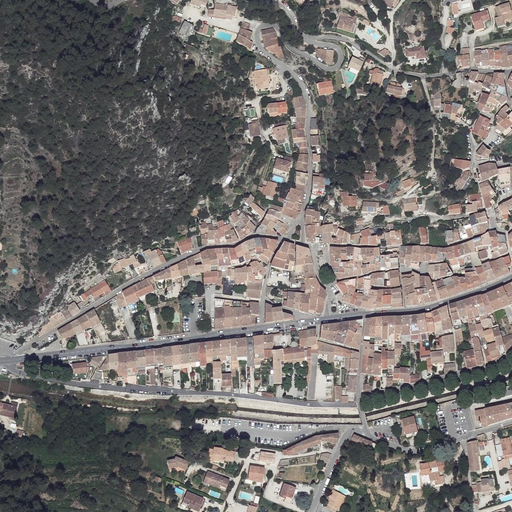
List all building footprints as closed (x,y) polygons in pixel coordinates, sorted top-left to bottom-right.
[(204,0),(190,0),(189,7),(200,10),(200,7),(206,8),(207,1),(204,0)] [(511,17),(511,12),(509,3),(496,7),(498,17),(495,18),(496,24),(502,22),(502,21),(503,20),(511,17)] [(208,16),(225,19),(224,21),(230,21),(231,20),(237,21),(239,8),(215,4),(213,12),(208,11),(208,16)] [(487,11),(471,16),(475,29),(484,26),(482,22),(490,20),(487,11)] [(351,19),(346,17),(347,13),(342,12),(337,28),(342,29),(343,28),(351,30),(353,23),(355,24),(356,20),(351,19)] [(194,26),(186,23),(181,34),(189,37),(194,26)] [(354,33),(357,25),(353,23),(351,30),(343,28),(342,29),(354,33)] [(250,26),(243,24),(240,33),(239,37),(236,44),(250,51),(253,45),(249,43),(252,35),(248,33),(250,26)] [(336,28),(322,27),(321,28),(321,32),(334,33),(342,35),(344,36),(356,39),(357,35),(336,28)] [(273,29),(261,32),(262,36),(265,49),(279,44),(276,33),(273,29)] [(279,44),(265,49),(273,55),(276,54),(282,51),(279,44)] [(507,46),(500,48),(500,50),(503,67),(510,68),(507,47),(507,46)] [(424,48),(406,50),(407,58),(417,56),(417,60),(425,59),(424,48)] [(334,51),(317,50),(317,56),(329,66),(332,65),(334,51)] [(500,50),(495,51),(496,67),(503,67),(500,50)] [(488,51),(481,51),(482,67),(489,66),(488,51)] [(351,59),(347,67),(358,72),(364,61),(359,59),(358,62),(351,59)] [(266,70),(256,71),(258,90),(268,89),(266,70)] [(369,76),(373,76),(371,85),(381,87),(383,76),(379,75),(380,74),(380,71),(378,70),(377,70),(375,70),(374,72),(370,71),(370,72),(369,74),(369,75),(369,76)] [(460,73),(456,75),(455,80),(451,83),(451,88),(457,89),(458,81),(459,81),(460,73)] [(479,74),(471,73),(469,83),(473,84),(475,85),(476,84),(479,74)] [(505,74),(494,75),(493,80),(491,85),(506,89),(504,83),(505,74)] [(489,78),(487,77),(486,79),(483,85),(482,87),(489,90),(491,85),(493,80),(489,78)] [(320,96),(334,93),(331,82),(318,85),(320,96)] [(506,89),(491,85),(489,90),(492,92),(508,100),(507,99),(506,89)] [(390,87),(387,86),(386,93),(394,95),(392,100),(398,101),(399,96),(400,96),(401,96),(402,96),(403,96),(404,95),(404,94),(404,93),(404,91),(403,91),(402,90),(400,90),(390,87)] [(434,95),(432,97),(434,102),(434,107),(440,107),(441,105),(441,103),(441,99),(440,92),(434,95)] [(508,100),(492,92),(489,98),(497,103),(501,106),(502,106),(507,101),(508,100)] [(489,98),(481,95),(480,103),(481,104),(485,106),(487,103),(489,98)] [(497,103),(489,98),(487,103),(492,105),(495,107),(497,103)] [(492,105),(487,103),(485,106),(483,111),(489,112),(492,105)] [(495,107),(492,105),(489,112),(495,114),(497,109),(501,106),(497,103),(495,107)] [(286,104),(269,105),(269,108),(269,115),(282,114),(287,113),(286,104)] [(452,108),(446,107),(446,115),(443,114),(442,119),(450,120),(452,108)] [(269,108),(267,109),(268,117),(282,116),(282,114),(269,115),(269,108)] [(306,108),(295,109),(296,118),(306,117),(306,112),(306,108)] [(459,110),(452,108),(450,120),(457,122),(458,119),(455,118),(459,110)] [(501,110),(497,116),(500,118),(506,113),(501,110)] [(486,120),(481,116),(475,126),(475,127),(480,131),(485,120),(486,120)] [(500,118),(497,116),(496,118),(494,122),(499,125),(503,121),(501,120),(500,118)] [(503,121),(499,125),(498,129),(502,132),(506,130),(510,127),(511,125),(511,123),(506,118),(503,121)] [(489,121),(487,120),(485,126),(480,133),(487,138),(488,137),(492,126),(489,125),(490,122),(489,121)] [(287,122),(275,125),(276,133),(274,133),(274,136),(276,135),(277,141),(287,140),(285,127),(288,127),(287,122)] [(247,124),(250,136),(258,135),(257,126),(253,127),(252,123),(250,123),(247,124)] [(488,149),(483,146),(481,149),(476,155),(481,158),(484,158),(485,155),(488,155),(488,149)] [(308,155),(299,155),(295,170),(306,172),(308,155)] [(480,161),(479,164),(487,162),(488,159),(488,155),(485,155),(484,158),(481,158),(480,161)] [(292,159),(285,156),(283,161),(277,159),(273,169),(287,174),(292,159)] [(470,162),(454,159),(453,166),(464,170),(465,171),(467,169),(469,164),(470,162)] [(489,179),(498,176),(498,170),(496,165),(490,164),(484,166),(479,167),(482,181),(483,181),(485,181),(487,180),(489,179)] [(510,168),(498,170),(498,176),(499,176),(510,174),(510,168)] [(308,175),(296,172),(295,184),(304,186),(306,179),(308,179),(308,175)] [(469,177),(465,174),(462,178),(457,184),(459,185),(462,187),(469,177)] [(379,181),(363,182),(363,188),(371,189),(379,185),(379,181)] [(278,185),(268,182),(264,196),(274,199),(278,185)] [(488,199),(490,203),(495,202),(492,198),(495,194),(491,188),(489,187),(487,182),(479,185),(482,194),(482,196),(484,200),(488,199)] [(294,190),(290,189),(289,192),(289,194),(302,201),(303,192),(294,190)] [(289,194),(288,194),(284,201),(302,204),(302,201),(289,194)] [(478,194),(472,195),(472,198),(473,203),(476,203),(481,202),(480,194),(479,194),(478,194)] [(316,198),(310,198),(309,202),(307,206),(311,206),(313,202),(316,198)] [(356,198),(343,198),(343,208),(356,208),(356,198)] [(412,199),(403,200),(404,210),(414,209),(412,199)] [(284,201),(283,205),(282,208),(299,213),(300,213),(302,204),(284,201)] [(252,205),(250,206),(255,211),(259,216),(261,217),(264,212),(261,210),(254,204),(252,205)] [(376,204),(361,204),(364,213),(376,213),(376,205),(376,204)] [(460,204),(451,205),(452,208),(453,208),(454,213),(461,213),(460,204)] [(505,204),(499,208),(502,217),(503,221),(509,220),(508,215),(510,215),(508,212),(505,204)] [(282,208),(271,205),(270,209),(269,210),(280,214),(282,208)] [(299,213),(282,208),(280,214),(294,220),(299,213)] [(280,214),(269,210),(267,215),(277,220),(280,214)] [(230,216),(229,216),(233,221),(238,217),(237,215),(235,213),(230,216)] [(294,220),(280,214),(277,220),(283,224),(289,227),(294,220)] [(277,220),(267,215),(264,220),(265,220),(275,224),(277,220)] [(475,215),(469,217),(469,218),(470,224),(471,227),(478,225),(476,221),(475,215)] [(320,216),(306,216),(305,221),(306,227),(314,227),(314,229),(321,229),(320,216)] [(245,217),(241,220),(245,225),(249,221),(246,218),(245,217)] [(241,220),(235,224),(237,228),(239,229),(245,225),(241,220)] [(275,224),(265,220),(261,225),(267,228),(272,230),(273,227),(275,224)] [(283,224),(277,220),(275,224),(273,227),(278,232),(283,224)] [(249,221),(245,225),(252,233),(255,227),(251,223),(249,221)] [(488,222),(478,225),(480,234),(484,233),(486,232),(488,226),(488,222)] [(301,226),(299,223),(297,225),(292,232),(288,239),(302,242),(301,226)] [(289,227),(283,224),(278,232),(283,236),(285,233),(286,233),(287,232),(287,231),(287,230),(289,227)] [(245,225),(239,229),(246,237),(251,234),(252,233),(245,225)] [(267,228),(261,225),(258,227),(257,230),(255,233),(265,234),(267,228)] [(478,225),(471,227),(474,236),(480,234),(478,225)] [(314,227),(306,227),(307,242),(315,242),(315,239),(314,229),(314,227)] [(427,227),(419,227),(422,244),(423,243),(427,243),(428,237),(427,227)] [(471,227),(465,230),(468,238),(474,236),(471,227)] [(237,228),(235,229),(240,240),(246,237),(239,229),(237,228)] [(272,230),(267,228),(265,234),(275,236),(276,234),(272,230)] [(341,228),(333,228),(333,232),(334,232),(334,234),(335,235),(336,236),(337,236),(339,237),(340,237),(342,237),(342,244),(347,244),(348,233),(341,228)] [(361,231),(360,232),(361,236),(359,236),(359,245),(368,245),(368,236),(369,228),(361,231)] [(224,229),(218,230),(220,244),(227,243),(224,232),(224,229)] [(233,230),(230,231),(233,243),(238,242),(233,230)] [(465,230),(459,232),(460,240),(468,238),(465,230)] [(230,231),(224,232),(227,243),(233,243),(230,231)] [(331,232),(322,231),(322,242),(322,244),(332,244),(331,239),(331,232)] [(497,232),(488,234),(491,246),(499,245),(497,235),(497,233),(498,233),(497,232)] [(488,234),(481,238),(483,246),(488,246),(491,246),(488,234)] [(376,235),(368,236),(368,245),(376,245),(376,235)] [(504,236),(497,235),(499,245),(506,244),(504,236)] [(481,238),(474,241),(475,248),(476,248),(477,246),(483,246),(481,238)] [(259,239),(253,240),(254,247),(256,257),(258,258),(261,254),(261,253),(261,250),(259,239)] [(253,240),(245,243),(248,250),(254,247),(253,240)] [(278,241),(266,240),(267,251),(272,252),(278,241)] [(472,241),(467,244),(472,254),(476,253),(476,248),(475,248),(474,241),(472,241)] [(245,243),(240,246),(245,262),(251,260),(251,259),(248,250),(245,243)] [(289,244),(283,243),(278,252),(287,256),(287,254),(289,244)] [(467,244),(463,245),(466,257),(470,255),(472,254),(467,244)] [(240,246),(234,250),(239,265),(245,262),(240,246)] [(308,250),(295,246),(295,259),(311,257),(308,250)] [(254,247),(248,250),(251,259),(256,257),(254,247)] [(420,247),(413,247),(412,256),(411,262),(419,262),(420,247)] [(342,248),(330,248),(330,256),(331,259),(331,262),(342,263),(342,261),(342,248)] [(350,248),(347,249),(348,260),(350,260),(350,262),(354,262),(354,261),(355,249),(350,248)] [(453,248),(446,249),(447,253),(447,254),(446,257),(446,260),(447,261),(449,260),(454,259),(453,248)] [(498,249),(492,250),(494,253),(498,252),(500,257),(508,254),(507,248),(498,249)] [(228,249),(222,250),(224,258),(230,257),(228,249)] [(234,250),(228,249),(230,257),(232,266),(239,265),(234,250)] [(374,249),(366,249),(368,263),(370,262),(370,257),(375,257),(374,249)] [(156,250),(151,253),(158,266),(162,264),(159,257),(156,251),(156,250)] [(214,250),(207,251),(210,265),(211,267),(218,266),(217,260),(214,250)] [(222,250),(214,250),(217,260),(224,258),(222,250)] [(267,251),(261,250),(261,253),(261,254),(269,259),(273,253),(272,252),(267,251)] [(207,251),(200,254),(201,259),(202,261),(203,266),(210,265),(207,251)] [(287,256),(278,252),(274,257),(285,263),(286,260),(287,256)] [(151,253),(147,254),(149,259),(151,262),(153,268),(158,266),(151,253)] [(269,259),(261,254),(258,258),(264,263),(267,265),(269,259)] [(193,257),(187,260),(189,275),(196,274),(195,267),(194,263),(194,261),(193,257)] [(224,258),(217,260),(218,266),(227,266),(232,266),(230,257),(224,258)] [(285,263),(274,257),(270,267),(283,271),(285,263)] [(311,257),(295,259),(295,265),(295,266),(304,266),(312,264),(311,257)] [(507,257),(496,262),(505,276),(510,273),(508,269),(509,268),(511,267),(508,257),(507,257)] [(125,258),(118,260),(118,262),(119,265),(120,268),(121,268),(133,263),(130,258),(126,259),(125,258)] [(144,259),(140,261),(143,269),(145,272),(150,269),(148,263),(147,261),(146,259),(144,259)] [(398,259),(389,260),(391,269),(399,268),(398,259)] [(294,261),(286,260),(285,263),(283,271),(294,271),(294,264),(294,261)] [(479,260),(472,261),(472,263),(473,269),(476,268),(476,269),(482,268),(482,266),(480,261),(479,260)] [(491,263),(489,264),(497,279),(505,276),(496,262),(491,263)] [(182,263),(153,277),(155,281),(155,282),(159,281),(183,277),(184,276),(182,263)] [(312,264),(304,266),(304,271),(304,274),(314,273),(312,264)] [(447,264),(440,264),(440,272),(450,270),(447,264)] [(487,265),(482,266),(482,268),(486,281),(487,283),(497,279),(489,264),(487,265)] [(227,266),(218,266),(218,271),(222,271),(222,276),(226,276),(226,269),(228,269),(227,266)] [(241,269),(235,269),(235,276),(235,279),(239,279),(241,279),(247,278),(247,268),(246,266),(241,269)] [(251,266),(247,268),(247,278),(247,281),(247,282),(251,282),(252,283),(262,284),(261,283),(264,280),(264,277),(258,272),(253,273),(251,266)] [(262,266),(257,268),(258,272),(264,277),(265,271),(264,268),(262,266)] [(482,268),(476,269),(477,272),(481,283),(486,281),(482,268)] [(354,269),(345,269),(346,273),(345,278),(353,277),(354,269)] [(450,270),(440,272),(440,278),(443,278),(447,277),(451,275),(453,275),(450,270)] [(399,271),(390,272),(391,281),(391,288),(397,287),(396,287),(401,286),(400,282),(399,271)] [(477,272),(471,273),(473,279),(473,289),(482,286),(481,283),(477,272)] [(413,273),(412,273),(412,274),(415,286),(413,287),(415,294),(417,294),(416,291),(423,290),(420,278),(420,276),(413,273)] [(406,275),(402,276),(404,290),(413,287),(415,286),(412,274),(406,275)] [(426,277),(420,278),(423,290),(425,304),(431,303),(426,277)] [(429,278),(426,277),(431,303),(437,301),(432,284),(429,278)] [(458,277),(452,278),(458,294),(463,292),(461,285),(459,279),(458,279),(458,278),(458,277)] [(150,278),(133,287),(138,298),(155,291),(151,282),(150,278)] [(448,279),(444,281),(449,297),(458,294),(452,278),(448,279)] [(460,279),(459,279),(461,285),(467,284),(468,291),(473,289),(473,279),(466,278),(460,279)] [(315,279),(304,280),(304,285),(305,291),(310,291),(313,291),(314,285),(318,284),(315,279)] [(350,280),(337,284),(343,293),(345,295),(347,295),(349,290),(350,280)] [(441,281),(436,283),(441,299),(449,297),(444,281),(441,281)] [(106,282),(99,286),(104,293),(106,292),(110,289),(106,282)] [(251,282),(247,282),(247,288),(247,292),(247,298),(261,299),(263,286),(262,284),(252,283),(251,282)] [(436,283),(432,284),(437,301),(441,299),(436,283)] [(318,284),(314,285),(313,291),(310,291),(309,295),(324,300),(326,292),(319,287),(318,284)] [(99,286),(82,296),(84,301),(88,299),(88,298),(92,295),(94,299),(100,295),(104,293),(99,286)] [(133,287),(123,293),(126,302),(127,305),(138,300),(138,298),(133,287)] [(413,287),(404,290),(405,297),(411,296),(415,294),(413,287)] [(504,288),(498,290),(505,308),(510,306),(511,306),(504,288)] [(355,290),(349,290),(347,295),(345,295),(343,301),(350,304),(352,297),(353,297),(355,293),(355,290)] [(370,290),(358,291),(358,294),(360,295),(364,296),(363,301),(361,307),(368,310),(371,309),(373,299),(369,298),(370,290)] [(391,290),(383,290),(382,309),(392,308),(392,295),(391,290)] [(423,290),(416,291),(417,294),(419,306),(425,304),(423,290)] [(498,290),(487,295),(493,312),(505,308),(498,290)] [(123,293),(116,297),(119,305),(126,302),(123,293)] [(293,293),(288,293),(288,297),(287,302),(287,307),(294,309),(295,294),(293,293)] [(355,293),(353,297),(352,297),(350,304),(355,305),(360,295),(358,294),(355,293)] [(304,294),(301,294),(300,311),(308,313),(309,295),(304,294)] [(402,294),(392,295),(392,308),(403,307),(402,294)] [(324,300),(309,295),(308,313),(315,316),(315,313),(321,313),(324,300)] [(364,296),(360,295),(355,305),(361,307),(363,301),(364,296)] [(487,295),(481,296),(487,314),(491,313),(493,312),(487,295)] [(481,296),(475,298),(480,316),(482,324),(484,332),(492,329),(491,327),(488,318),(487,314),(481,296)] [(475,298),(470,299),(475,317),(480,316),(475,298)] [(224,300),(215,299),(215,310),(224,310),(224,308),(224,300)] [(470,299),(464,301),(467,317),(468,319),(475,317),(470,299)] [(73,300),(66,305),(68,309),(73,317),(80,311),(76,304),(73,300)] [(464,301),(457,304),(461,319),(462,319),(462,318),(467,317),(464,301)] [(82,302),(76,304),(80,311),(85,308),(82,302)] [(249,302),(242,302),(242,309),(242,326),(250,325),(250,315),(250,303),(249,302)] [(259,303),(250,303),(250,315),(255,315),(259,315),(259,303)] [(272,307),(266,304),(265,323),(273,322),(272,309),(272,307)] [(457,304),(450,306),(454,325),(460,325),(462,324),(461,319),(457,304)] [(447,307),(439,310),(442,321),(450,318),(447,307)] [(229,308),(224,308),(224,310),(224,328),(233,327),(232,308),(229,308)] [(242,309),(232,308),(233,327),(242,326),(242,309)] [(278,309),(272,309),(273,322),(283,321),(282,311),(282,310),(282,308),(278,309)] [(68,309),(62,312),(66,320),(73,317),(68,309)] [(94,310),(78,320),(84,331),(85,330),(100,323),(101,322),(94,310)] [(224,310),(215,310),(215,330),(224,328),(224,310)] [(439,310),(435,312),(437,317),(439,322),(434,323),(435,332),(436,335),(440,334),(445,334),(442,321),(439,310)] [(292,314),(282,311),(283,321),(293,319),(292,314)] [(49,319),(44,325),(47,331),(54,327),(61,323),(66,320),(62,312),(49,319)] [(431,314),(426,315),(428,333),(435,332),(434,323),(439,322),(437,317),(435,312),(431,314)] [(426,315),(419,316),(419,328),(420,329),(421,335),(428,333),(426,315)] [(419,316),(411,317),(411,336),(418,335),(421,335),(420,329),(419,328),(419,316)] [(411,317),(403,318),(402,335),(402,337),(411,337),(411,336),(411,317)] [(450,318),(442,321),(445,334),(449,333),(448,330),(452,329),(450,318)] [(78,320),(70,324),(76,334),(84,331),(78,320)] [(356,321),(349,322),(344,345),(350,347),(355,334),(356,334),(357,328),(356,326),(356,324),(356,321)] [(349,322),(344,323),(337,343),(344,345),(349,322)] [(100,323),(85,330),(86,332),(101,325),(100,323)] [(344,323),(340,324),(334,342),(337,343),(344,323)] [(70,324),(58,331),(63,339),(67,338),(69,337),(76,334),(70,324)] [(340,324),(329,325),(327,340),(334,342),(340,324)] [(477,324),(469,326),(470,328),(471,335),(475,334),(479,334),(477,325),(477,324)] [(482,324),(477,325),(479,334),(480,338),(482,337),(486,336),(484,332),(482,324)] [(37,333),(39,336),(47,331),(45,327),(44,325),(39,331),(37,333)] [(329,325),(322,326),(321,338),(327,340),(329,325)] [(493,326),(491,327),(492,329),(495,338),(496,344),(500,357),(500,358),(507,352),(502,337),(501,336),(500,333),(498,325),(493,326)] [(461,329),(455,331),(456,342),(464,341),(462,329),(461,329)] [(492,329),(484,332),(486,336),(487,341),(495,338),(492,329)] [(316,330),(307,331),(308,346),(312,346),(311,350),(311,353),(317,354),(319,342),(317,341),(316,330)] [(307,331),(299,332),(300,347),(308,346),(307,331)] [(428,333),(421,335),(420,343),(420,344),(429,342),(429,339),(428,333)] [(356,334),(355,334),(350,347),(360,350),(361,334),(356,334)] [(511,334),(502,337),(507,352),(511,345),(511,334)] [(273,335),(263,336),(264,350),(273,350),(273,335)] [(446,337),(442,337),(443,343),(443,351),(444,352),(455,351),(453,335),(446,337)] [(263,336),(253,338),(254,355),(264,354),(264,350),(263,336)] [(253,338),(246,339),(247,355),(254,355),(253,338)] [(476,338),(472,339),(473,343),(475,350),(475,353),(481,351),(481,347),(479,340),(477,338),(476,338)] [(246,339),(236,340),(237,355),(238,358),(244,358),(247,358),(247,355),(246,339)] [(230,340),(220,342),(221,356),(231,355),(230,340)] [(220,342),(212,343),(213,357),(215,357),(221,356),(220,342)] [(333,346),(319,342),(317,354),(324,354),(325,355),(328,355),(328,362),(331,363),(334,362),(334,359),(334,355),(333,346)] [(199,344),(189,346),(190,364),(200,362),(199,344)] [(496,344),(489,346),(489,349),(492,361),(500,357),(496,344)] [(189,346),(180,347),(181,365),(190,364),(189,346)] [(180,347),(171,348),(173,366),(181,365),(180,347)] [(304,347),(283,350),(284,357),(285,360),(305,358),(304,347)] [(171,348),(162,349),(163,364),(163,367),(163,368),(173,366),(171,348)] [(351,351),(339,348),(338,356),(343,356),(347,357),(351,358),(351,351)] [(162,349),(154,350),(155,364),(163,364),(162,349)] [(273,350),(273,357),(276,357),(276,354),(282,353),(283,357),(284,357),(283,350),(283,349),(273,350)] [(489,349),(485,350),(488,363),(493,361),(492,361),(489,349)] [(154,350),(144,351),(145,365),(155,364),(154,350)] [(475,350),(465,353),(468,369),(478,367),(475,353),(475,350)] [(144,351),(136,352),(136,369),(136,371),(145,369),(145,365),(144,351)] [(359,354),(351,351),(351,358),(351,359),(359,360),(359,354)] [(432,360),(432,363),(445,362),(444,352),(443,351),(431,352),(432,360)] [(481,351),(475,353),(478,367),(484,365),(481,351)] [(136,352),(127,353),(127,369),(136,369),(136,352)] [(127,353),(117,354),(117,369),(118,374),(127,374),(127,369),(127,353)] [(276,357),(273,357),(273,358),(274,384),(282,383),(281,361),(285,360),(284,357),(283,357),(282,353),(276,354),(276,357)] [(117,354),(108,355),(108,359),(108,370),(117,369),(117,354)] [(237,355),(231,355),(231,359),(232,374),(236,374),(236,366),(239,366),(238,358),(237,355)] [(379,355),(375,355),(374,358),(373,375),(381,376),(381,375),(381,369),(382,356),(379,355)] [(105,356),(95,357),(91,362),(98,367),(99,366),(105,356)] [(108,359),(106,358),(101,368),(99,370),(108,370),(108,359)] [(359,360),(351,359),(350,370),(358,370),(359,360)] [(87,363),(72,365),(73,373),(78,372),(78,374),(88,372),(87,363)] [(215,363),(213,363),(213,371),(213,374),(214,375),(222,375),(221,363),(215,363)] [(317,365),(310,365),(310,370),(310,376),(309,382),(309,384),(307,399),(314,400),(317,365)] [(136,369),(127,369),(127,374),(127,377),(136,377),(136,371),(136,369)] [(411,369),(400,369),(400,380),(411,380),(411,375),(411,369)] [(358,370),(350,370),(350,381),(357,382),(358,370)] [(105,377),(96,372),(92,379),(101,384),(105,377)] [(232,374),(222,375),(222,380),(222,387),(233,386),(232,374)] [(421,376),(411,375),(411,380),(411,383),(421,382),(421,376)] [(146,376),(136,377),(136,385),(146,386),(146,384),(146,376)] [(366,385),(364,385),(364,394),(371,393),(372,386),(370,386),(370,384),(366,385)] [(11,406),(4,404),(3,404),(0,403),(0,413),(1,413),(0,415),(10,418),(11,413),(16,414),(18,404),(11,402),(11,406)] [(481,420),(483,428),(511,419),(511,418),(511,403),(475,411),(477,421),(481,420)] [(415,417),(403,420),(407,435),(419,431),(415,417)] [(338,434),(322,436),(321,442),(326,442),(336,444),(339,434),(338,434)] [(377,444),(354,435),(352,440),(360,443),(375,449),(377,444)] [(316,437),(301,443),(303,450),(317,445),(321,444),(321,442),(322,436),(316,437)] [(511,458),(511,450),(509,438),(500,440),(505,460),(511,458)] [(480,471),(476,441),(467,443),(471,472),(480,471)] [(286,450),(283,451),(284,456),(288,456),(293,455),(298,452),(303,450),(301,443),(292,447),(286,450)] [(221,449),(214,448),(213,450),(209,449),(207,461),(214,462),(214,459),(224,461),(233,462),(235,452),(226,451),(221,449)] [(275,455),(257,452),(257,454),(256,454),(255,461),(274,464),(275,455)] [(327,453),(321,454),(319,462),(325,464),(325,463),(327,464),(331,455),(327,453)] [(184,461),(175,457),(174,460),(167,461),(169,469),(178,467),(186,470),(189,463),(190,463),(192,458),(185,456),(184,461)] [(436,461),(435,461),(434,462),(429,463),(424,464),(424,467),(420,467),(420,471),(421,475),(429,474),(431,482),(437,480),(438,484),(440,484),(442,484),(444,483),(445,482),(443,476),(439,477),(438,472),(442,471),(441,468),(445,467),(444,462),(443,461),(442,461),(437,463),(436,462),(436,461)] [(263,481),(265,469),(250,466),(248,480),(254,481),(254,480),(263,481)] [(229,480),(207,472),(203,482),(220,489),(221,486),(227,488),(229,480)] [(489,484),(488,479),(481,480),(481,482),(482,492),(490,491),(495,491),(494,483),(489,484)] [(132,491),(135,482),(130,480),(129,483),(127,483),(126,486),(125,485),(124,488),(132,491)] [(296,488),(284,484),(279,497),(285,499),(286,499),(286,497),(292,499),(296,488)] [(345,496),(333,490),(329,498),(330,498),(331,499),(326,508),(334,511),(335,511),(337,509),(339,510),(342,504),(341,503),(345,496)] [(203,500),(187,493),(183,502),(188,504),(187,507),(198,511),(201,506),(203,500)]
